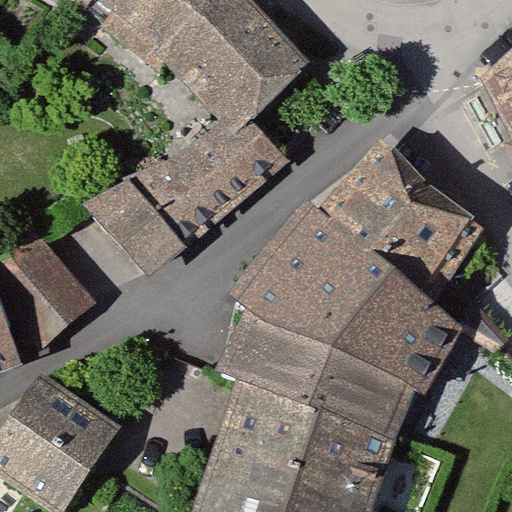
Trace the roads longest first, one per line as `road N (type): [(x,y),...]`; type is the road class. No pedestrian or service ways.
road 1 (residential): [(0,398),(188,286),(420,49)]
road 2 (residential): [(511,246),(440,115),(420,49)]
road 3 (residential): [(420,49),(368,39),(297,0)]
